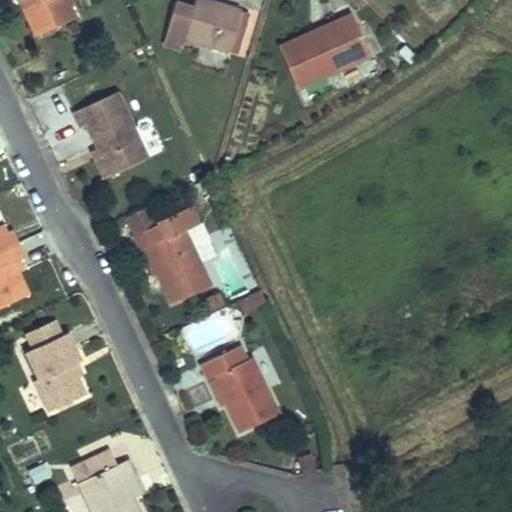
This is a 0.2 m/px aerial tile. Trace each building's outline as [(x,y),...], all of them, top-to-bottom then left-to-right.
[(19,0),(36,35),(42,32),(26,0),(19,0)] [(26,0),(42,32),(76,16),(67,0),(26,0)] [(184,38),(228,51),(241,10),(207,0),(195,0),(193,9),(176,4),(167,33),(184,38)] [(241,10),(228,51),(236,54),(248,13),(241,10)] [(279,46),(297,88),(371,55),(352,14),(337,20),(339,25),(318,34),(316,30),(279,46)] [(316,30),(318,34),(339,25),(337,20),(316,30)] [(164,44),(180,49),(184,38),(167,33),(164,44)] [(398,51),(410,64),(417,57),(405,44),(398,51)] [(117,91),(74,111),(81,126),(87,124),(98,148),(110,174),(148,157),(117,91)] [(92,151),(105,177),(110,174),(98,148),(92,151)] [(126,216),(134,235),(158,223),(157,221),(150,205),(126,216)] [(200,223),(191,205),(157,221),(158,223),(134,235),(133,235),(141,251),(146,248),(158,273),(172,303),(212,284),(186,230),(200,223)] [(0,251),(16,244),(10,231),(7,232),(1,235),(0,232),(0,251)] [(0,251),(0,307),(29,294),(17,269),(14,262),(20,259),(23,258),(16,244),(0,251)] [(141,251),(152,275),(158,273),(146,248),(141,251)] [(233,253),(214,261),(229,297),(248,289),(233,253)] [(14,262),(17,269),(23,266),(20,259),(14,262)] [(249,295),(255,306),(265,302),(259,290),(249,295)] [(204,299),(206,303),(220,296),(218,292),(204,299)] [(238,300),(243,312),(255,306),(249,295),(238,300)] [(206,303),(210,312),(224,305),(220,296),(206,303)] [(34,380),(48,411),(85,394),(77,376),(72,364),(81,360),(68,332),(61,335),(55,321),(28,334),(34,348),(26,351),(39,378),(34,380)] [(226,351),(233,366),(247,359),(240,345),(226,351)] [(226,351),(200,364),(207,379),(213,377),(225,403),(239,432),(279,413),(251,357),(247,359),(233,366),(226,351)] [(72,364),(77,376),(82,374),(77,362),(72,364)] [(207,379),(220,405),(225,403),(213,377),(207,379)] [(78,482),(92,511),(139,511),(133,498),(124,478),(134,473),(128,459),(117,465),(110,449),(82,462),(89,477),(78,482)] [(303,471),(315,468),(311,456),(300,460),(303,471)] [(71,467),(78,482),(89,477),(82,462),(71,467)] [(29,471),(34,482),(49,475),(44,464),(29,471)] [(124,478),(133,498),(143,493),(134,473),(124,478)]
